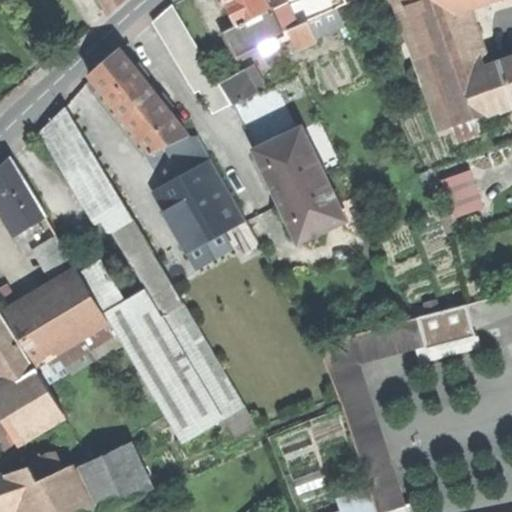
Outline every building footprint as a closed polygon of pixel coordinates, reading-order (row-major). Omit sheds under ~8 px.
[(103,0),(111,13),(124,0),(103,0)] [(228,0),(240,24),(273,8),(269,0),(228,0)] [(350,1),(349,0),(332,0),(337,8),(350,1)] [(396,0),(443,130),(452,127),(412,16),(407,0),(396,0)] [(407,0),(412,16),(466,1),(486,0),(407,0)] [(291,1),(276,8),(287,31),(291,29),(302,24),(291,1)] [(452,127),(504,108),(490,67),(466,1),(412,16),(452,127)] [(217,111),(233,102),(176,2),(157,19),(198,91),(203,88),(217,111)] [(275,7),(273,8),(240,24),(226,30),(239,57),(270,42),(279,38),(280,40),(293,34),(291,29),(287,31),(276,8),(275,7)] [(310,20),(302,24),(291,29),(293,34),(301,49),(320,40),(310,20)] [(298,50),(301,49),(293,34),(280,40),(279,38),(270,42),(273,48),(293,39),(298,50)] [(92,75),(131,122),(161,97),(123,50),(107,63),(92,75)] [(511,59),(490,67),(504,108),(511,105),(511,59)] [(189,135),(161,97),(131,122),(153,152),(189,135)] [(113,232),(115,231),(137,218),(69,105),(44,129),(100,223),(105,219),(113,232)] [(281,139),(259,150),(302,241),(348,219),(305,128),(281,139)] [(193,217),(223,195),(188,146),(158,168),(171,186),(193,217)] [(0,202),(18,235),(51,215),(16,156),(0,171),(0,202)] [(447,179),(460,216),(487,207),(474,169),(447,179)] [(242,208),(220,222),(242,255),(262,242),(242,208)] [(159,305),(181,292),(161,258),(137,218),(115,231),(149,287),(159,305)] [(161,258),(181,292),(242,255),(220,222),(161,258)] [(35,249),(58,288),(84,272),(84,271),(61,233),(35,249)] [(84,272),(108,312),(128,300),(104,259),(84,271),(84,272)] [(37,361),(111,316),(108,312),(84,272),(58,288),(43,297),(24,308),(10,317),(37,361)] [(0,288),(0,300),(10,317),(24,308),(9,283),(0,288)] [(165,314),(159,305),(149,287),(138,294),(128,300),(108,312),(111,316),(124,338),(165,314)] [(184,297),(181,292),(159,305),(165,314),(184,297)] [(187,301),(165,314),(124,338),(186,442),(226,418),(249,404),(187,301)] [(39,367),(0,303),(0,346),(20,379),(39,367)] [(464,306),(420,316),(426,342),(470,331),(464,306)] [(320,343),(342,395),(367,387),(359,361),(426,342),(420,316),(320,343)] [(66,412),(39,367),(20,379),(10,385),(0,390),(0,407),(20,441),(66,412)] [(345,406),(376,501),(379,511),(381,511),(405,504),(367,387),(342,395),(345,406)] [(261,425),(249,404),(226,418),(237,436),(261,425)] [(23,446),(20,441),(0,407),(0,432),(12,453),(23,446)] [(34,465),(23,446),(12,453),(20,469),(34,465)] [(0,459),(0,476),(9,473),(15,471),(10,456),(0,459)] [(42,480),(34,465),(20,469),(15,471),(9,473),(22,502),(27,511),(99,511),(76,462),(42,480)] [(0,510),(10,508),(22,502),(9,473),(0,476),(0,510)] [(379,511),(376,501),(341,511),(379,511)] [(405,504),(381,511),(419,511),(415,501),(405,504)]
